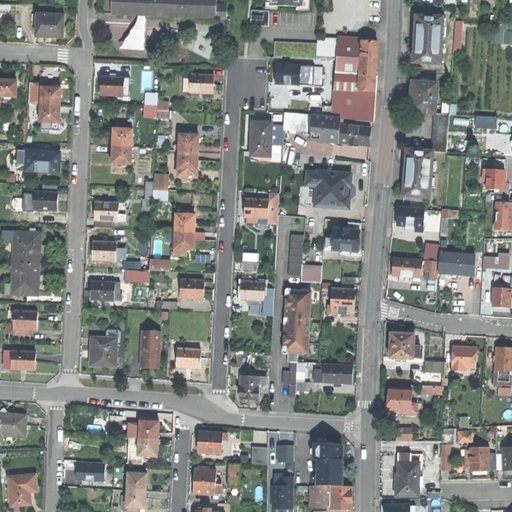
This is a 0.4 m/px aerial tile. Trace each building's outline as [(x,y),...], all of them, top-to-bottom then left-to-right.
[(111,0),(111,12),(215,17),(215,16),(225,16),(225,4),(221,4),(215,4),(215,0),(111,0)] [(278,9),(278,6),(273,6),(271,6),(271,0),(266,0),(266,9),(278,9)] [(309,0),(304,0),(304,7),(297,7),(296,10),(309,11),(309,0)] [(251,26),(269,27),(269,11),(266,11),(252,11),(251,26)] [(48,37),(61,38),(63,14),(36,13),(36,14),(30,14),(30,24),(36,25),(35,37),(48,37)] [(444,17),(417,15),(417,25),(419,25),(418,39),(418,52),(415,52),(415,62),(441,63),(444,17)] [(454,48),(463,49),(465,21),(457,20),(454,48)] [(511,25),(495,26),(495,44),(511,44),(511,25)] [(316,59),(336,61),(338,39),(318,38),(317,45),(316,59)] [(362,41),(338,39),(336,61),(333,106),(332,117),(341,118),(374,121),(377,77),(374,77),(376,60),(377,43),(362,41)] [(274,55),(316,59),(317,45),(275,41),(274,55)] [(314,69),(300,68),(300,67),(277,65),(277,73),(276,84),(314,86),(314,69)] [(191,79),(190,93),(213,94),(213,83),(214,75),(191,74),(191,79)] [(101,85),(100,95),(123,97),(124,93),(124,78),(101,76),(101,85)] [(0,79),(0,96),(2,96),(16,97),(17,80),(4,80),(0,79)] [(422,83),(412,82),(411,95),(413,95),(412,101),(412,111),(436,113),(438,83),(429,83),(429,79),(423,79),(423,80),(422,80),(422,83)] [(29,104),(41,104),(42,87),(30,86),(29,104)] [(41,104),(60,105),(61,95),(61,88),(47,87),(42,87),(41,104)] [(145,93),(145,106),(158,106),(158,102),(158,94),(145,93)] [(169,102),(158,102),(158,106),(158,110),(169,111),(169,102)] [(60,113),(60,105),(41,104),(40,121),(60,122),(60,113)] [(323,116),(332,117),(333,106),(324,105),(323,116)] [(145,106),(144,106),(144,118),(157,118),(158,110),(158,106),(145,106)] [(170,111),(169,111),(158,110),(157,118),(170,119),(170,111)] [(120,113),(120,121),(136,121),(136,112),(120,113)] [(283,129),(311,131),(312,115),(285,113),(283,129)] [(450,114),(436,113),(433,151),(448,152),(450,114)] [(339,143),(340,125),(341,118),(332,117),(323,116),(312,115),(311,131),(310,141),(339,143)] [(476,127),(496,129),(497,117),(477,116),(476,127)] [(251,156),(271,157),(272,123),(253,122),(252,137),(251,152),(251,156)] [(340,125),(339,143),(369,146),(369,136),(370,128),(340,125)] [(113,145),(132,147),(133,130),(114,129),(114,135),(113,145)] [(180,134),(179,152),(198,153),(198,143),(199,135),(180,134)] [(131,164),(132,147),(113,145),(113,153),(112,163),(131,164)] [(432,162),(433,151),(407,149),(406,160),(409,160),(408,172),(407,185),(404,185),(403,194),(429,196),(430,187),(434,187),(434,178),(431,178),(432,170),(435,171),(436,162),(432,162)] [(18,165),(26,165),(26,151),(19,151),(18,165)] [(26,165),(25,171),(60,172),(60,161),(61,153),(26,151),(26,165)] [(187,177),(197,177),(198,161),(198,153),(179,152),(179,177),(183,177),(183,179),(186,179),(187,177)] [(506,171),(489,170),(489,172),(485,171),(484,177),(488,178),(488,189),(505,190),(506,177),(506,171)] [(307,172),(306,185),(316,186),(315,206),(345,209),(349,205),(350,199),(347,196),(348,191),(348,186),(351,183),(351,177),(348,174),(318,171),(318,173),(307,172)] [(154,174),(154,182),(168,183),(168,175),(154,174)] [(154,182),(154,190),(168,191),(168,183),(154,182)] [(305,206),(315,206),(316,186),(306,185),(305,206)] [(154,190),(153,199),(167,200),(168,191),(154,190)] [(58,192),(57,192),(43,192),(36,191),(35,194),(35,210),(57,212),(58,201),(58,192)] [(268,218),(268,224),(278,225),(279,215),(280,193),(270,193),(269,200),(268,218)] [(34,212),(35,210),(35,194),(24,194),(23,212),(34,212)] [(153,211),(153,199),(146,199),(143,199),(142,210),(153,211)] [(248,217),(268,218),(269,200),(246,199),(246,207),(245,217),(248,217)] [(95,220),(112,221),(118,221),(119,203),(96,202),(95,210),(95,220)] [(127,203),(119,203),(118,221),(126,222),(127,203)] [(424,216),(425,210),(398,208),(398,216),(397,225),(406,226),(406,230),(423,231),(424,216)] [(443,209),(443,211),(442,218),(449,218),(458,219),(459,211),(443,209)] [(443,211),(425,210),(424,216),(442,218),(443,211)] [(185,214),(181,214),(176,214),(175,232),(194,233),(195,224),(195,223),(195,215),(185,214)] [(112,221),(95,220),(95,228),(111,229),(112,221)] [(333,239),(332,250),(342,251),(342,255),(350,255),(350,252),(358,252),(360,250),(361,242),(360,241),(360,237),(360,230),(349,229),(333,228),(333,239)] [(3,253),(14,254),(15,232),(4,231),(3,253)] [(30,233),(15,232),(14,254),(13,264),(40,265),(41,248),(42,233),(36,233),(30,233)] [(175,232),(175,247),(175,249),(187,249),(193,249),(194,241),(194,240),(194,233),(175,232)] [(289,276),(301,276),(304,235),(291,234),(289,276)] [(93,250),(93,260),(116,261),(117,260),(117,248),(117,243),(94,242),(93,250)] [(425,259),(438,260),(440,246),(427,244),(425,259)] [(175,249),(175,247),(172,247),(171,255),(187,256),(187,249),(175,249)] [(126,249),(117,248),(117,260),(126,260),(126,249)] [(446,253),(441,253),(440,262),(439,273),(457,274),(474,276),(475,256),(446,253)] [(243,254),(243,263),(258,263),(258,254),(257,254),(243,254)] [(499,258),(501,258),(500,269),(509,269),(510,255),(500,254),(499,258)] [(499,258),(485,257),(484,267),(500,269),(501,258),(499,258)] [(393,276),(402,276),(412,277),(420,278),(422,260),(395,258),(394,267),(393,276)] [(150,270),(169,271),(169,262),(150,261),(150,270)] [(431,278),(438,279),(439,262),(432,261),(426,261),(425,272),(432,272),(431,278)] [(242,272),(257,272),(258,263),(243,263),(242,272)] [(28,295),(32,295),(39,295),(39,277),(40,265),(13,264),(12,283),(12,294),(28,295)] [(323,265),(304,264),(303,282),(321,283),(323,265)] [(125,271),(125,280),(149,281),(150,270),(143,270),(143,272),(125,271)] [(257,282),(257,272),(242,272),(242,281),(257,282)] [(180,298),(203,299),(204,290),(204,281),(181,279),(180,298)] [(91,300),(115,301),(116,282),(92,281),(91,289),(91,291),(91,298),(91,300)] [(248,299),(264,300),(264,289),(265,282),(257,282),(242,281),(242,288),(241,299),(248,299)] [(511,288),(495,287),(494,306),(502,307),(510,307),(510,305),(511,305),(511,297),(511,298),(511,288)] [(264,300),(263,317),(267,318),(267,317),(273,317),(274,289),(264,289),(264,300)] [(331,313),(347,314),(347,310),(350,310),(354,310),(355,290),(354,290),(342,290),(332,289),(331,313)] [(288,345),(288,351),(298,352),(309,352),(310,323),(309,321),(309,316),(311,315),(312,292),(300,292),(301,290),(291,290),(291,297),(286,297),(286,317),(290,318),(289,325),(285,325),(285,345),(288,345)] [(263,317),(264,300),(248,299),(247,306),(251,306),(261,306),(260,314),(260,317),(263,317)] [(15,310),(18,311),(18,307),(9,306),(9,317),(15,317),(15,310)] [(251,314),(260,314),(261,306),(251,306),(251,312),(251,314)] [(38,312),(18,311),(15,310),(15,317),(14,329),(26,330),(37,330),(38,321),(38,312)] [(142,331),(141,368),(149,368),(160,368),(161,332),(142,331)] [(415,356),(415,353),(421,353),(421,344),(415,344),(416,333),(393,332),(392,346),(392,355),(397,356),(397,359),(407,359),(407,356),(415,356)] [(91,350),(91,366),(116,367),(117,338),(92,337),(91,350)] [(466,367),(476,367),(477,348),(464,348),(453,347),(452,370),(466,370),(466,367)] [(495,370),(511,371),(511,348),(505,348),(496,347),(495,370)] [(201,349),(178,348),(177,367),(188,368),(200,368),(201,349)] [(13,351),(12,370),(23,370),(35,371),(36,352),(13,351)] [(288,362),(290,362),(297,362),(298,352),(288,351),(288,362)] [(445,362),(427,361),(426,371),(445,372),(445,362)] [(290,371),(289,384),(289,397),(296,397),(296,391),(296,382),(297,362),(290,362),(290,371)] [(306,363),(297,362),(296,382),(305,382),(306,363)] [(325,366),(324,383),(352,384),(352,374),(353,366),(325,365),(325,366)] [(324,383),(325,366),(322,366),(322,370),(315,369),(315,382),(324,383)] [(511,385),(511,371),(495,370),(494,381),(504,381),(504,385),(511,385)] [(259,384),(267,385),(267,377),(241,376),(240,388),(240,399),(258,399),(259,384)] [(296,391),(310,391),(311,382),(305,382),(296,382),(296,391)] [(444,385),(424,383),(424,392),(444,393),(444,385)] [(389,399),(388,399),(387,399),(386,401),(385,405),(386,406),(388,408),(389,408),(389,410),(398,410),(398,414),(404,414),(405,410),(417,411),(418,402),(413,402),(413,388),(390,387),(390,393),(389,399)] [(0,412),(0,432),(24,435),(26,415),(8,413),(0,412)] [(134,429),(139,429),(138,437),(156,438),(157,429),(157,421),(147,420),(147,417),(143,417),(143,420),(139,420),(135,420),(134,429)] [(461,427),(469,427),(469,417),(461,417),(461,427)] [(413,429),(397,428),(397,439),(413,439),(413,429)] [(451,444),(454,444),(454,429),(442,429),(442,444),(451,444)] [(199,441),(199,452),(221,453),(222,440),(227,441),(227,433),(200,432),(199,441)] [(471,432),(460,432),(460,441),(472,441),(471,432)] [(156,446),(156,438),(138,437),(137,455),(155,456),(156,446)] [(315,460),(318,460),(342,460),(342,446),(332,443),(315,444),(315,460)] [(451,471),(451,444),(442,444),(442,471),(451,471)] [(294,446),(279,446),(279,462),(294,462),(294,446)] [(268,448),(253,447),(252,462),(266,463),(268,448)] [(503,455),(503,469),(503,471),(511,470),(511,447),(503,447),(503,455)] [(480,471),(489,471),(489,469),(489,455),(489,448),(470,448),(470,449),(471,469),(471,471),(480,471)] [(398,453),(398,461),(419,462),(422,462),(422,454),(398,453)] [(497,455),(489,455),(489,469),(497,469),(497,455)] [(317,486),(332,486),(342,486),(342,471),(342,460),(318,460),(317,486)] [(105,462),(77,461),(77,480),(90,480),(104,481),(105,462)] [(419,471),(419,462),(398,461),(398,475),(398,478),(396,478),(396,496),(419,497),(419,482),(423,482),(423,471),(419,471)] [(240,487),(241,464),(230,464),(230,487),(240,487)] [(195,481),(194,493),(221,494),(222,485),(216,485),(216,471),(209,470),(209,467),(202,467),(202,470),(196,470),(195,481)] [(34,473),(7,476),(10,505),(19,504),(30,503),(29,490),(36,490),(34,473)] [(127,491),(146,491),(147,483),(147,474),(128,474),(127,491)] [(274,474),(274,486),(293,486),(293,474),(274,474)] [(273,508),(293,508),(293,486),(274,486),(273,486),(273,496),(273,508)] [(322,508),(332,508),(332,486),(317,486),(316,486),(315,508),(322,508)] [(335,508),(351,509),(351,496),(351,486),(342,486),(332,486),(332,508),(335,508)] [(127,496),(127,508),(140,508),(146,508),(146,498),(146,491),(127,491),(127,496)]
